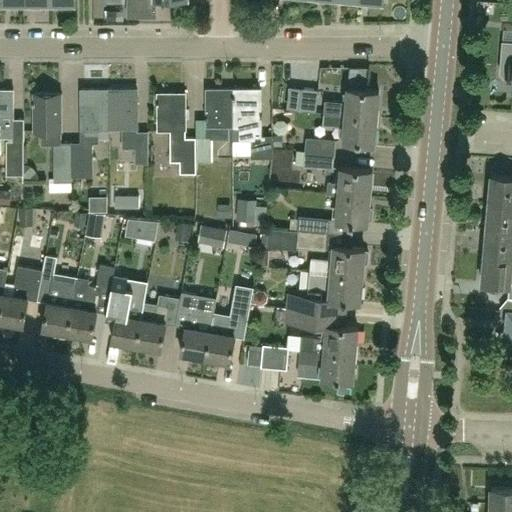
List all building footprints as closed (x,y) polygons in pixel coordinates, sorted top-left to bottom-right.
[(127,0),(128,15),(156,15),(156,0),(127,0)] [(510,90),(511,89),(511,41),(503,41),(500,72),(504,76),(509,77),(508,89),(510,89),(510,90)] [(302,87),(299,109),(316,111),(319,89),(302,87)] [(325,100),(324,112),(377,116),(379,90),(348,87),(347,102),(325,100)] [(13,89),(0,88),(0,136),(13,136),(13,128),(14,128),(13,89)] [(82,142),(71,142),(71,176),(92,176),(92,143),(98,143),(98,129),(109,129),(109,128),(109,88),(82,88),(82,142)] [(137,88),(109,88),(109,128),(122,128),(122,148),(134,148),(134,164),(147,164),(148,134),(135,134),(137,127),(137,88)] [(196,136),(196,160),(213,160),(213,139),(234,139),(234,88),(206,88),(206,116),(206,119),(206,136),(196,136)] [(272,135),(261,135),(261,116),(263,116),(263,113),(261,113),(261,88),(234,88),(234,139),(252,139),(252,158),(272,158),(272,135)] [(61,130),(62,130),(62,92),(34,93),(34,130),(41,130),(42,144),(54,144),(54,178),(49,178),(49,191),(70,191),(70,176),(71,176),(71,142),(61,142),(61,130)] [(158,130),(170,130),(170,160),(180,160),(180,172),(196,172),(196,160),(196,136),(196,135),(186,135),(186,92),(158,92),(158,100),(157,100),(157,104),(158,104),(158,130)] [(345,126),(344,140),(374,143),(377,116),(324,112),(323,124),(345,126)] [(307,136),(305,150),(335,153),(336,139),(307,136)] [(23,174),(23,140),(7,140),(7,174),(23,174)] [(335,153),(305,150),(304,164),(333,167),(335,153)] [(339,193),(370,196),(372,169),(341,166),(340,182),(328,180),(327,192),(339,193)] [(511,175),(492,174),(492,176),(491,175),(489,201),(511,203),(511,175)] [(339,193),(336,219),(367,222),(368,220),(370,220),(372,218),(373,209),(371,207),(369,207),(370,196),(339,193)] [(258,199),(238,197),(236,219),(256,221),(258,199)] [(511,203),(489,201),(487,228),(511,230),(511,203)] [(32,206),(20,206),(20,224),(33,224),(32,206)] [(99,231),(102,214),(89,211),(86,229),(99,231)] [(300,215),(298,229),(328,231),(329,218),(300,215)] [(228,243),(227,226),(202,228),(203,245),(228,243)] [(328,231),(298,229),(265,226),(263,246),(297,249),(297,246),(326,249),(328,231)] [(511,230),(487,228),(484,255),(511,257),(511,230)] [(311,270),(363,274),(364,263),(366,263),(368,261),(369,252),(367,250),(365,250),(365,247),(334,245),(333,259),(319,258),(312,258),(311,270)] [(67,331),(72,305),(77,276),(54,271),(57,255),(46,253),(43,269),(38,299),(47,301),(43,327),(67,331)] [(511,264),(511,257),(484,255),(482,281),(482,282),(510,285),(509,296),(511,296),(511,271),(511,272),(511,264)] [(72,305),(68,331),(69,335),(77,336),(79,333),(92,335),(97,310),(106,312),(111,288),(113,274),(115,264),(101,262),(97,285),(89,284),(90,278),(77,276),(72,305)] [(5,292),(3,292),(0,310),(0,321),(0,322),(9,324),(11,321),(23,323),(28,298),(38,299),(43,269),(20,264),(16,287),(18,287),(17,294),(5,292)] [(0,310),(3,292),(5,292),(7,281),(9,271),(0,269),(0,310)] [(292,294),(291,308),(321,310),(322,296),(329,297),(329,298),(360,301),(363,274),(311,270),(308,295),(292,294)] [(111,288),(106,312),(117,314),(112,339),(137,343),(141,317),(144,301),(148,282),(129,279),(130,277),(113,274),(111,288)] [(212,329),(210,329),(206,356),(230,360),(235,335),(244,337),(253,286),(236,283),(231,313),(215,310),(212,329)] [(181,351),(206,356),(210,329),(212,329),(215,310),(217,300),(195,296),(196,294),(182,291),(181,297),(176,323),(186,325),(181,351)] [(176,323),(181,297),(159,293),(157,304),(144,301),(141,317),(137,343),(138,344),(138,347),(147,349),(149,346),(161,348),(166,322),(176,323)] [(319,324),(321,310),(291,308),(290,321),(319,324)] [(302,335),(301,348),(356,353),(358,326),(327,323),(326,337),(302,335)] [(262,364),(261,366),(287,369),(289,346),(263,344),(263,350),(249,349),(248,363),(262,364)] [(356,353),(301,348),(300,361),(324,363),(322,377),(353,379),(356,353)] [(9,476),(8,499),(21,500),(22,476),(9,476)] [(511,511),(511,487),(492,487),(490,511),(511,511)]
